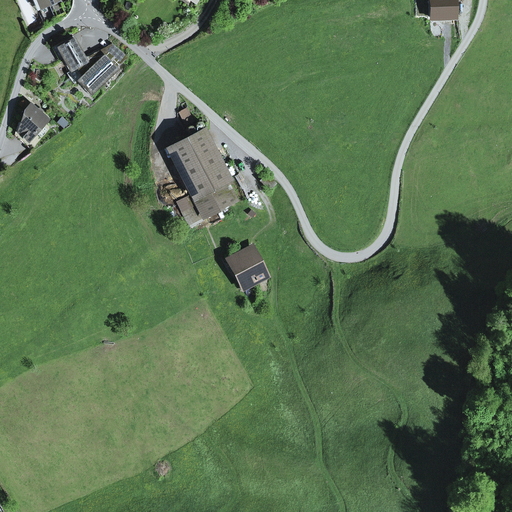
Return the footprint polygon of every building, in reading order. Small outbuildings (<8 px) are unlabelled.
[(59,1),(58,0),(35,0),(40,10),(49,6),(59,1)] [(428,0),(429,17),(455,17),(454,0),(428,0)] [(60,4),(59,1),(49,6),(54,17),(64,13),(62,7),(64,6),(62,3),(60,4)] [(102,7),(100,9),(107,17),(109,15),(102,7)] [(79,67),(72,71),(59,47),(74,38),(73,36),(52,48),(59,61),(62,59),(70,72),(66,74),(70,80),(74,84),(77,81),(90,96),(100,87),(98,85),(91,92),(79,80),(84,74),(79,67)] [(72,71),(79,67),(84,74),(91,68),(86,59),(74,38),(59,47),(72,71)] [(86,59),(91,68),(114,46),(112,44),(86,59)] [(79,80),(91,92),(98,85),(128,57),(114,46),(91,68),(84,74),(79,80)] [(21,123),(18,132),(29,141),(42,126),(48,120),(40,113),(37,111),(31,105),(25,111),(21,123)] [(186,109),(180,112),(186,124),(192,121),(186,109)] [(42,126),(29,141),(18,132),(21,123),(19,122),(14,135),(30,149),(47,130),(42,126)] [(237,200),(242,197),(207,129),(201,132),(237,200)] [(206,216),(237,200),(201,132),(171,148),(206,216)] [(202,218),(206,216),(171,148),(166,150),(189,195),(190,195),(202,218)] [(275,184),(266,175),(260,181),(269,190),(275,184)] [(188,226),(203,219),(202,218),(190,195),(189,195),(176,202),(188,226)] [(230,263),(243,288),(255,281),(265,276),(251,249),(229,260),(230,263)] [(255,281),(243,288),(230,263),(227,264),(242,292),(257,284),(255,281)]
